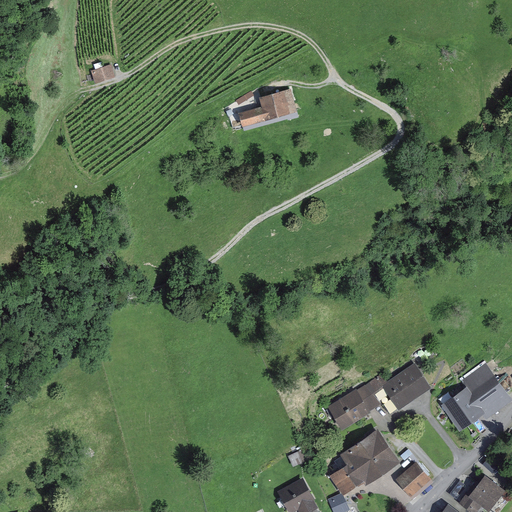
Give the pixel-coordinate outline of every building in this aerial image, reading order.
[(95,70),(99,82),(118,76),(113,63),(95,70)] [(262,97),(266,107),(240,116),(245,128),(295,109),(288,88),(262,97)] [(472,383),(491,409),(494,414),(511,401),(511,388),(491,360),(468,377),(472,383)] [(389,396),(398,408),(429,386),(420,372),(414,364),(387,382),(382,385),(389,396)] [(387,382),(382,374),(355,392),(367,410),(389,396),(382,385),(387,382)] [(472,383),(446,402),(464,428),(488,412),(491,409),(472,383)] [(341,427),(367,410),(355,392),(354,389),(327,406),(341,427)] [(350,461),(361,478),(365,483),(397,461),(376,429),(340,453),(347,463),(350,461)] [(341,491),(361,478),(350,461),(347,463),(330,475),(341,491)] [(415,463),(396,479),(410,495),(429,479),(415,463)] [(487,503),(494,509),(511,487),(490,471),(474,493),(487,503)] [(281,490),(294,511),(301,507),(303,511),(310,511),(322,506),(318,498),(319,497),(307,475),(281,490)] [(480,511),(487,503),(474,493),(471,491),(463,500),(479,511),(480,511)] [(341,511),(348,509),(341,494),(329,500),(334,511),(341,511)] [(467,511),(454,501),(445,511),(467,511)]
